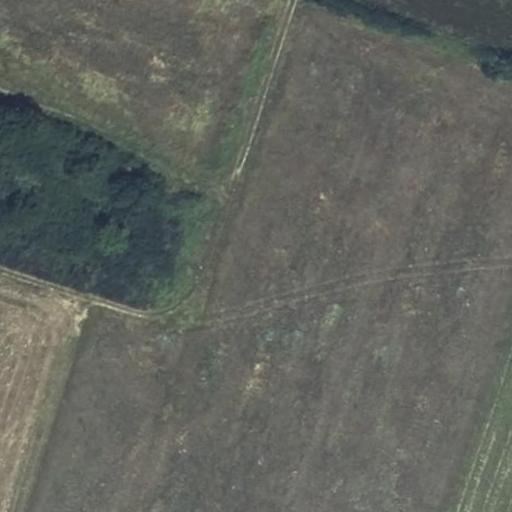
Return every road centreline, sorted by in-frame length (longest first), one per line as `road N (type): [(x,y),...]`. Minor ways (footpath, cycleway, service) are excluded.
road 1 (track): [(0,269),(139,313),(188,290),(203,271),(297,0)]
road 2 (track): [(235,176),(195,183),(0,95)]
